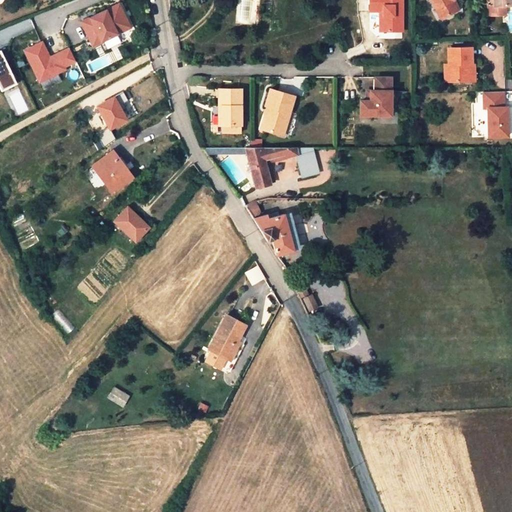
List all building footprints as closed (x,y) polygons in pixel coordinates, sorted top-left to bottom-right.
[(367,0),(368,13),(378,13),(383,13),(383,34),(401,34),(400,0),(367,0)] [(450,0),(432,0),(442,19),(455,12),(449,1),(450,0)] [(462,8),(457,0),(450,0),(449,1),(455,12),(462,8)] [(511,0),(495,0),(496,8),(491,8),(489,8),(490,16),(505,15),(505,7),(511,7),(511,0)] [(94,46),(115,35),(130,28),(119,5),(82,22),(94,46)] [(43,45),(26,53),(41,84),(66,72),(65,69),(77,64),(69,48),(53,56),(56,61),(52,63),(43,45)] [(447,82),(471,82),(471,64),(472,64),(472,48),(449,48),(449,64),(447,64),(447,82)] [(0,87),(1,90),(16,83),(2,52),(0,52),(0,87)] [(369,102),(364,102),(359,102),(359,116),(389,116),(389,91),(389,79),(373,79),(373,92),(369,92),(369,102)] [(262,129),(277,133),(281,119),(283,120),(286,111),(290,112),(295,95),(272,86),(266,104),(269,105),(262,129)] [(220,90),(220,108),(224,108),(224,128),(242,127),(242,90),(220,90)] [(503,91),(484,92),(483,108),(487,108),(487,136),(507,136),(506,107),(503,107),(503,91)] [(125,120),(112,98),(97,107),(110,129),(125,120)] [(281,119),(277,133),(282,135),(290,112),(286,111),(283,120),(281,119)] [(261,149),(247,149),(249,154),(256,186),(270,184),(265,162),(261,149)] [(261,149),(265,162),(278,159),(276,149),(261,149)] [(297,149),(276,149),(278,159),(280,164),(290,162),(288,158),(298,156),(297,149)] [(119,162),(112,153),(94,167),(112,192),(133,177),(121,161),(119,162)] [(251,212),(252,214),(258,212),(254,205),(247,207),(251,212)] [(149,230),(128,209),(114,224),(136,244),(149,230)] [(294,252),(293,248),(285,219),(284,216),(269,219),(268,216),(255,219),(263,232),(268,241),(273,240),(277,255),(294,252)] [(291,218),(285,219),(293,248),(299,247),(291,218)] [(244,272),(252,285),(265,277),(257,265),(244,272)] [(308,312),(317,308),(307,285),(297,289),(308,312)] [(245,325),(227,315),(203,361),(227,372),(243,343),(237,340),(245,325)] [(131,396),(114,385),(106,397),(123,408),(131,396)]
